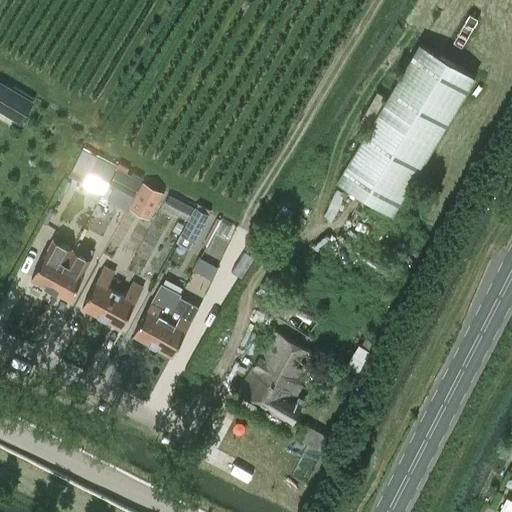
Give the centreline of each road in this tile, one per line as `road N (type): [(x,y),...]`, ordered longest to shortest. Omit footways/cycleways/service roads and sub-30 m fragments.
road 1 (primary): [(389,511),(511,273)]
road 2 (unclassified): [(187,438),(0,345)]
road 3 (unclassified): [(168,511),(0,427)]
